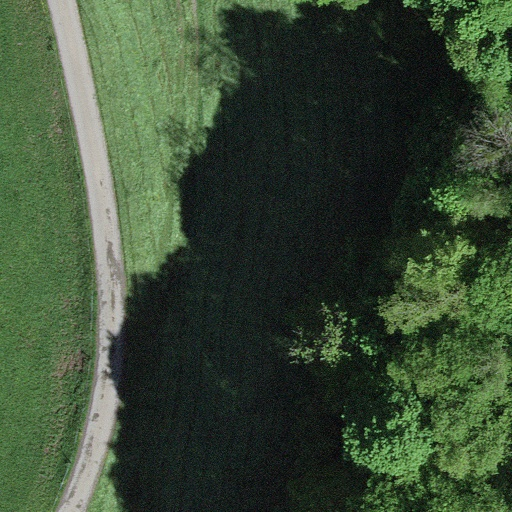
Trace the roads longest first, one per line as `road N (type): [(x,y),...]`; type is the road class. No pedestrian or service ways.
road 1 (unclassified): [(57,0),(100,219),(110,364),(88,464),(65,511)]
road 2 (track): [(110,364),(161,370),(186,173),(194,0)]
